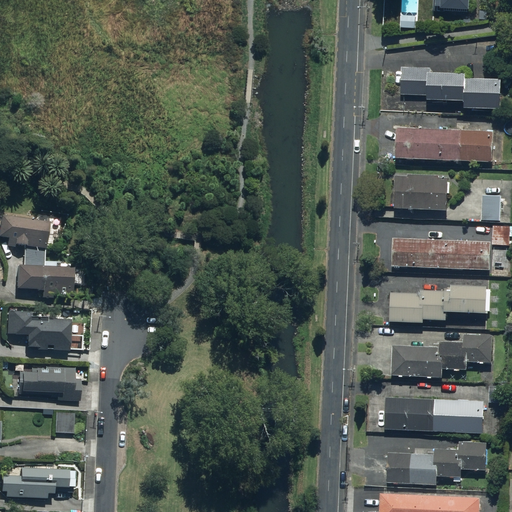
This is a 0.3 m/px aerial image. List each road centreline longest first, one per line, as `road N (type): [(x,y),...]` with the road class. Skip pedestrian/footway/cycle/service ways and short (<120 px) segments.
road 1 (tertiary): [(351,0),(330,511)]
road 2 (residential): [(123,272),(111,511)]
road 3 (unknown): [(337,335),(493,338)]
road 4 (unknown): [(335,384),(487,392)]
road 5 (unknown): [(342,224),(492,233)]
road 6 (unknown): [(340,277),(490,283)]
road 7 (unknown): [(346,125),(493,121)]
road 8 (unknown): [(333,454),(454,441)]
